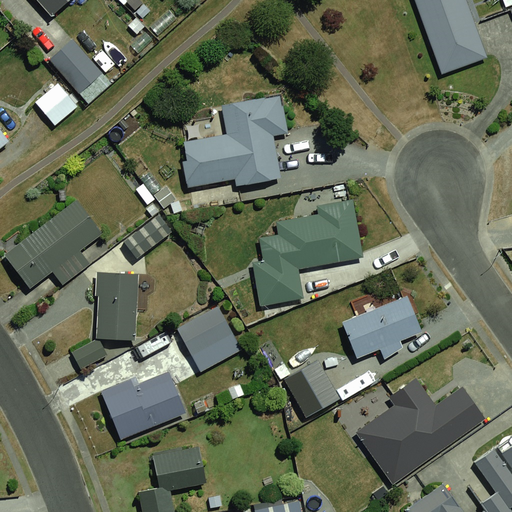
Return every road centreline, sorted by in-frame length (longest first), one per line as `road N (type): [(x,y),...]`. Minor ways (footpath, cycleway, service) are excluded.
road 1 (residential): [(0,360),(71,511)]
road 2 (residential): [(441,181),(463,255),(511,326)]
